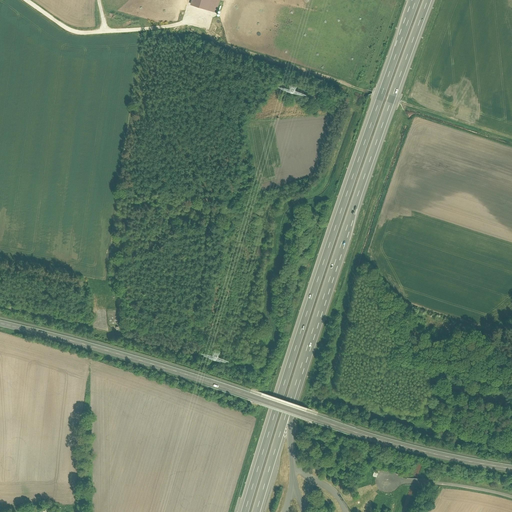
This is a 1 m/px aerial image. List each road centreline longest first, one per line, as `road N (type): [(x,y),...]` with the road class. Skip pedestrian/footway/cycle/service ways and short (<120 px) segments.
road 1 (motorway): [(414,0),(245,511)]
road 2 (tertiary): [(511,467),(370,435),(174,369),(0,323)]
road 3 (track): [(65,0),(511,138)]
road 4 (motorway): [(300,368),(428,0)]
road 5 (motorway): [(256,511),(300,368)]
